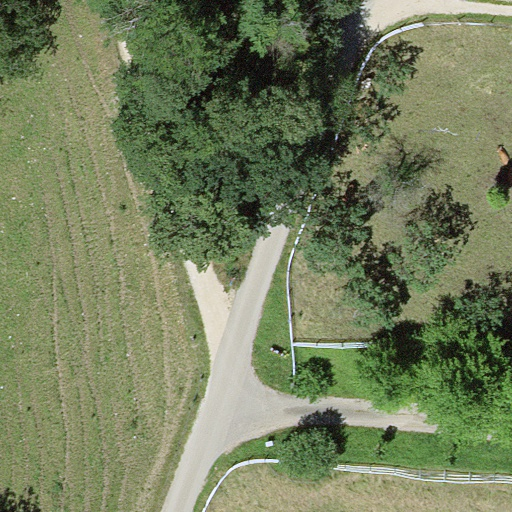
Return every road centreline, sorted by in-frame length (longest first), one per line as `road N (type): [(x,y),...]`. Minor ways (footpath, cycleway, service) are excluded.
road 1 (track): [(231,401),(291,197),(366,0)]
road 2 (track): [(126,0),(231,401)]
road 3 (track): [(231,401),(511,429)]
road 4 (unclassified): [(183,511),(231,401)]
